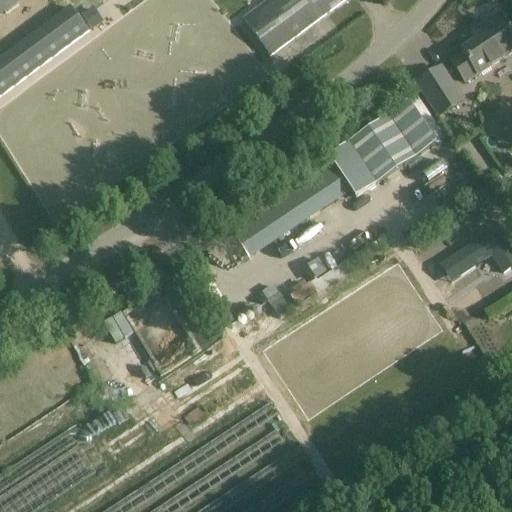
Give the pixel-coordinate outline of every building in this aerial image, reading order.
[(0,0),(0,24),(41,0),(0,0)] [(271,0),(269,2),(244,21),(271,57),(347,0),(271,0)] [(0,58),(0,97),(88,36),(69,10),(0,58)] [(92,10),(82,17),(92,32),(102,24),(92,10)] [(511,39),(511,40),(504,29),(508,27),(501,16),(485,26),(487,30),(473,39),(476,44),(462,53),(464,57),(452,64),(465,84),(478,76),(478,77),(511,55),(511,39)] [(464,104),(442,71),(417,87),(439,120),(464,104)] [(349,146),(350,147),(349,147),(228,228),(248,258),(349,190),(356,200),(380,183),(381,184),(437,147),(410,105),(349,146)] [(460,171),(411,194),(417,205),(466,182),(460,171)] [(511,253),(496,229),(449,261),(461,279),(491,259),(503,277),(511,271),(511,253)] [(404,255),(255,341),(307,431),(309,429),(326,459),(473,374),(404,255)] [(110,401),(129,392),(132,398),(159,384),(135,339),(90,363),(110,401)] [(106,435),(119,457),(243,381),(240,375),(251,367),(241,351),(106,435)] [(133,511),(279,416),(270,402),(103,511),(133,511)] [(180,511),(293,437),(284,424),(150,511),(180,511)] [(227,511),(307,459),(298,446),(197,511),(227,511)] [(274,511),(321,481),(312,467),(244,511),(274,511)] [(320,511),(335,502),(326,488),(289,511),(320,511)]
